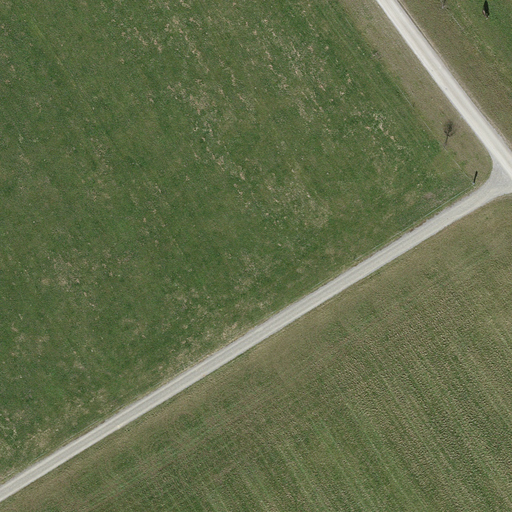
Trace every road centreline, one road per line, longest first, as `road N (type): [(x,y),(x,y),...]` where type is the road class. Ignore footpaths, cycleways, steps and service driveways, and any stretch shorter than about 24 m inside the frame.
road 1 (track): [(511,178),(0,502)]
road 2 (track): [(511,167),(389,0)]
